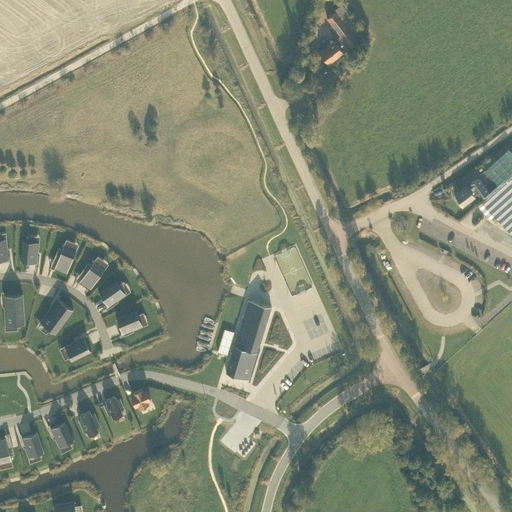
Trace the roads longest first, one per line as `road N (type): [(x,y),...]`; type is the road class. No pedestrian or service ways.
road 1 (residential): [(0,424),(147,374),(217,393),(300,437)]
road 2 (tertiary): [(333,235),(224,0)]
road 3 (tertiary): [(501,511),(395,364)]
road 4 (residential): [(109,352),(76,293),(38,278),(0,277)]
road 5 (tertiary): [(395,364),(333,235)]
road 6 (unclassified): [(511,129),(409,199)]
road 7 (tertiary): [(300,437),(395,364)]
